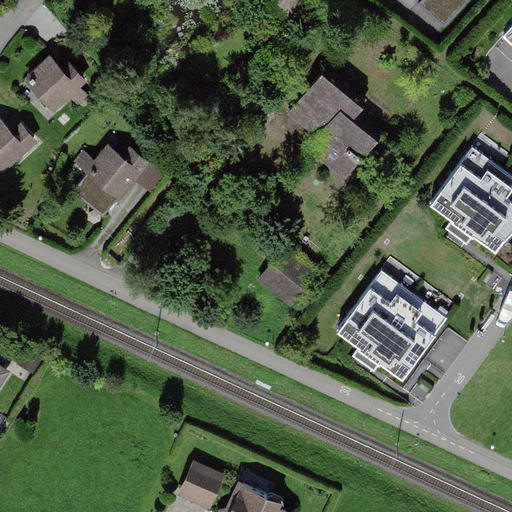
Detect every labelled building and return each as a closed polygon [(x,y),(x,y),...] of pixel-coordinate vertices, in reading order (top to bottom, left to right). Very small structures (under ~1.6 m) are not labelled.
[(315,0),(282,0),(275,9),(294,25),(315,0)] [(421,0),(419,2),(445,26),(468,0),(421,0)] [(511,25),(503,35),(511,43),(511,25)] [(85,89),(52,51),(26,73),(59,111),(85,89)] [(365,100),(324,67),(290,110),(319,133),(309,145),(347,175),(380,134),(355,114),(365,100)] [(32,150),(2,114),(0,115),(0,176),(32,150)] [(100,135),(75,165),(120,200),(144,170),(100,135)] [(468,151),(432,201),(496,249),(511,227),(511,173),(492,159),(488,166),(468,151)] [(317,271),(285,245),(259,276),(291,302),(317,271)] [(392,254),(385,266),(407,280),(414,268),(392,254)] [(377,275),(338,328),(403,376),(442,322),(423,308),(427,302),(401,283),(397,289),(377,275)] [(0,393),(12,373),(0,365),(0,393)] [(225,475),(191,459),(176,491),(209,507),(225,475)] [(289,511),(292,506),(238,482),(224,511),(289,511)]
